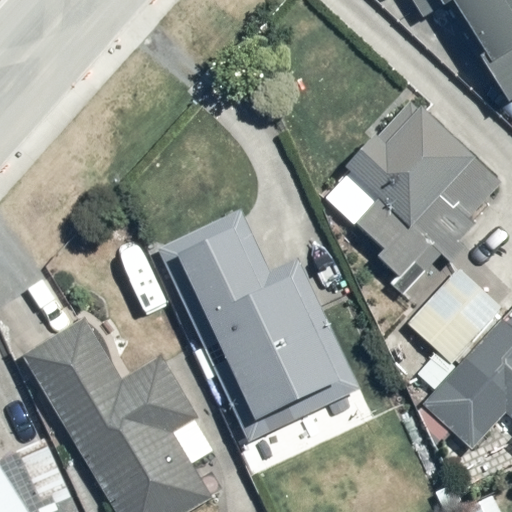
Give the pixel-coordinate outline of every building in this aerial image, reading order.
[(511,0),(402,0),(417,23),(438,10),(495,103),(511,92),(511,0)] [(500,178),(406,92),(339,165),(373,196),(348,222),(377,249),(371,256),(399,281),(415,264),(424,272),(438,257),(446,264),(480,227),(466,214),(500,178)] [(248,212),(162,250),(246,442),(354,394),(320,319),(354,304),(327,241),(272,265),(248,212)] [(511,223),(500,213),(403,321),(450,364),(511,295),(511,223)] [(85,318),(18,360),(111,511),(194,511),(208,503),(187,469),(216,452),(157,356),(122,378),(85,318)] [(511,336),(499,326),(423,406),(472,446),(501,411),(511,420),(511,336)] [(33,434),(0,454),(0,511),(80,511),(81,511),(33,434)] [(502,511),(491,491),(463,507),(465,511),(502,511)]
